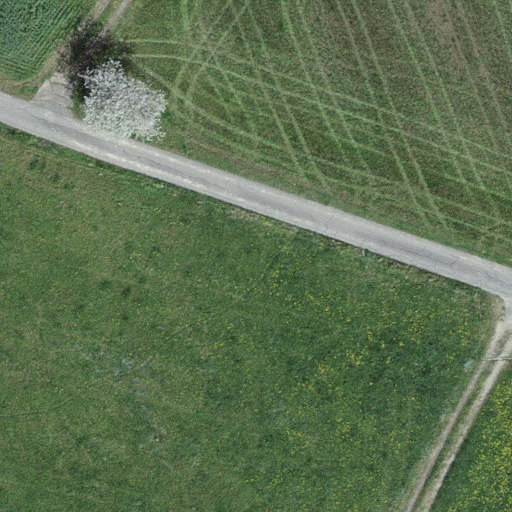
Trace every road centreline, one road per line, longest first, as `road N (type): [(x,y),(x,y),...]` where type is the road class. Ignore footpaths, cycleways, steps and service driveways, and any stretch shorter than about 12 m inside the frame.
road 1 (unclassified): [(511,282),(0,104)]
road 2 (track): [(511,316),(409,511)]
road 3 (track): [(118,0),(38,119)]
